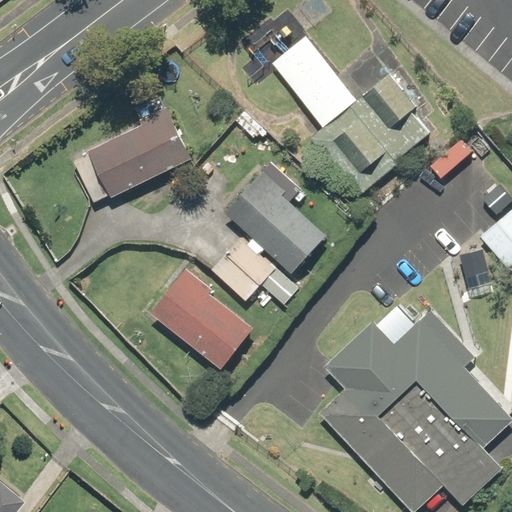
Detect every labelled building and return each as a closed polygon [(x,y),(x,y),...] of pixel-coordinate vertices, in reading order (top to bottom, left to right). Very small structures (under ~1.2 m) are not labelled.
[(391,72),(312,136),(361,194),(402,160),(400,158),(434,130),(415,107),(418,104),(391,72)] [(171,107),(90,147),(114,194),(195,153),(171,107)] [(267,169),(229,209),(294,269),(328,233),(285,192),(288,189),(267,169)] [(511,209),(486,237),(511,260),(511,209)] [(190,266),(154,310),(224,367),(261,323),(190,266)] [(511,407),(511,403),(410,295),(303,394),(406,505),(439,475),(452,490),(492,453),(479,438),(511,407)] [(0,511),(11,511),(24,498),(0,478),(0,511)]
